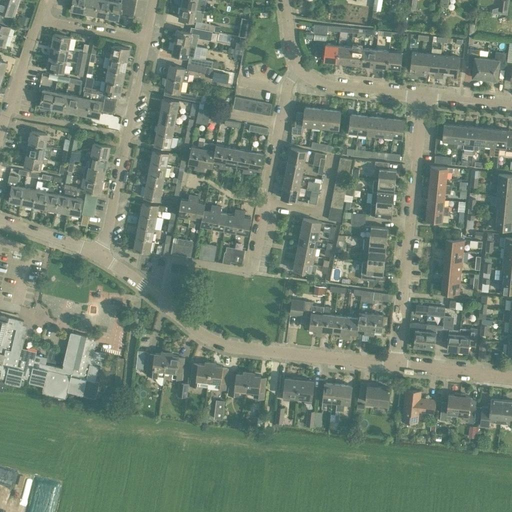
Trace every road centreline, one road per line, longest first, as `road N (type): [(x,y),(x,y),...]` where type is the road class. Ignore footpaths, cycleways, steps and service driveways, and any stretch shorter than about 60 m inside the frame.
road 1 (residential): [(396,365),(222,344),(97,253)]
road 2 (residential): [(173,257),(250,270),(286,85),(300,67)]
road 3 (residential): [(396,365),(421,97)]
road 4 (residential): [(97,253),(145,40)]
road 5 (track): [(276,352),(254,511)]
road 6 (residential): [(421,97),(323,84),(300,67)]
road 7 (residential): [(0,136),(39,18)]
